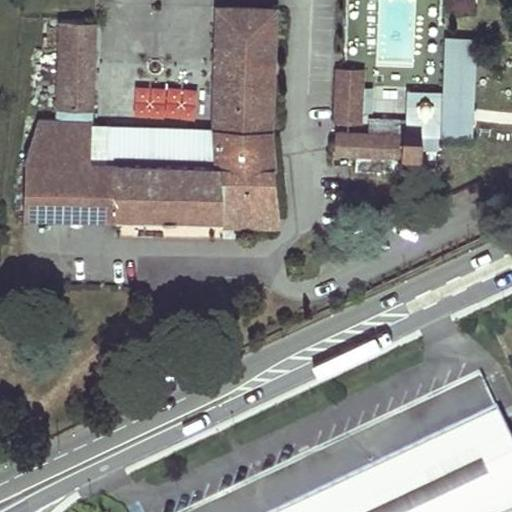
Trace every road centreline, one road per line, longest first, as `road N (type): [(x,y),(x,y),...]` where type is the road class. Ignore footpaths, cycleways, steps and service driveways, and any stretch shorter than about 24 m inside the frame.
road 1 (secondary): [(277,368),(220,382),(0,484)]
road 2 (secondary): [(16,511),(242,403),(277,368)]
road 3 (secondary): [(277,368),(511,258)]
road 4 (unknown): [(108,434),(80,287),(83,246)]
